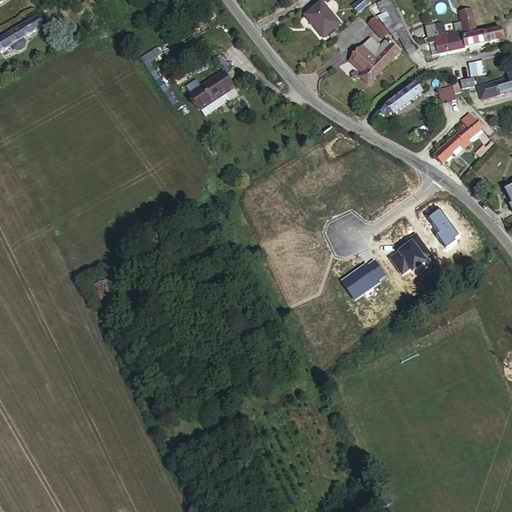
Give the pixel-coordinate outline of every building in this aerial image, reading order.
[(352,0),(346,6),(350,11),(361,0),(360,0),(352,0)] [(361,0),(350,11),(354,15),(366,5),(361,0)] [(320,4),(303,18),(322,40),(339,26),(320,4)] [(462,31),(461,31),(463,37),(478,34),(478,32),(474,32),(470,11),(459,13),(462,31)] [(412,49),(411,49),(393,13),(387,16),(407,56),(414,52),(412,49)] [(37,17),(29,22),(35,32),(43,27),(37,17)] [(0,53),(10,47),(12,52),(18,53),(23,50),(24,44),(22,40),(35,32),(29,22),(0,39),(0,53)] [(372,22),(367,27),(381,41),(385,36),(372,22)] [(430,55),(446,52),(442,35),(440,35),(439,34),(436,32),(435,29),(433,26),(432,23),(425,24),(427,38),(428,43),(430,55)] [(493,29),(482,31),(482,34),(485,44),(502,40),(499,30),(494,31),(493,29)] [(463,40),(465,49),(485,44),(482,34),(478,34),(463,37),(461,31),(452,33),(454,41),(463,40)] [(335,32),(328,38),(331,41),(337,35),(335,32)] [(442,35),(446,52),(465,49),(463,40),(454,41),(452,33),(442,35)] [(368,41),(350,61),(357,70),(355,73),(353,75),(359,83),(365,88),(397,54),(384,43),(377,49),(368,41)] [(213,57),(221,69),(227,66),(219,53),(213,57)] [(357,70),(350,61),(346,64),(355,73),(357,70)] [(481,61),(467,64),(469,76),(483,73),(481,61)] [(194,88),(186,93),(196,110),(234,86),(224,69),(194,88)] [(478,88),(481,101),(511,92),(511,69),(505,72),(507,80),(478,88)] [(461,83),(463,90),(475,87),(473,80),(461,83)] [(183,86),(186,93),(194,88),(190,81),(183,86)] [(455,84),(448,86),(451,98),(458,96),(455,84)] [(415,86),(402,96),(410,105),(422,95),(415,86)] [(441,88),(444,100),(451,98),(448,86),(441,88)] [(410,105),(402,96),(386,109),(382,113),(387,121),(392,117),(394,118),(410,105)] [(464,127),(455,136),(463,144),(480,128),(468,115),(460,121),(464,127)] [(455,136),(435,157),(442,165),(463,145),(463,144),(455,136)] [(94,286),(101,299),(115,293),(108,279),(94,286)] [(317,321),(304,328),(310,343),(323,337),(317,321)]
